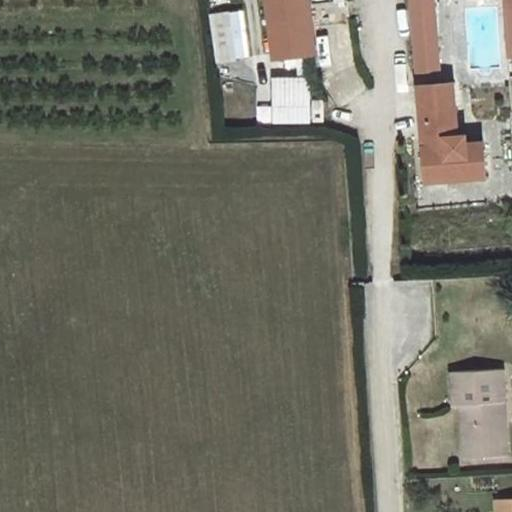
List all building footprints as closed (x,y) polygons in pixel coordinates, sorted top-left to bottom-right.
[(307,0),(267,0),(274,58),(314,54),(307,0)] [(431,0),(411,0),(416,50),(436,48),(431,0)] [(250,56),(242,8),(215,13),(223,61),(250,56)] [(256,10),(246,10),(249,47),(258,46),(256,10)] [(436,48),(416,50),(418,72),(438,70),(436,48)] [(270,77),(272,123),(310,121),(308,75),(270,77)] [(453,83),(419,86),(427,180),(486,175),(483,142),(466,143),(465,135),(457,135),(453,83)] [(503,370),(453,373),(455,405),(462,404),(465,458),(508,456),(506,427),(502,427),(500,402),(504,402),(503,370)] [(511,511),(511,499),(497,501),(498,511),(511,511)]
